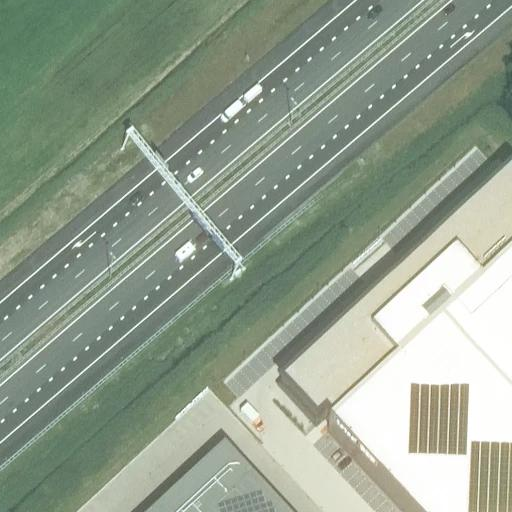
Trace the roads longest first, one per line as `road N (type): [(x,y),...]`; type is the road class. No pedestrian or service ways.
road 1 (motorway): [(0,404),(473,0)]
road 2 (motorway): [(402,0),(0,342)]
